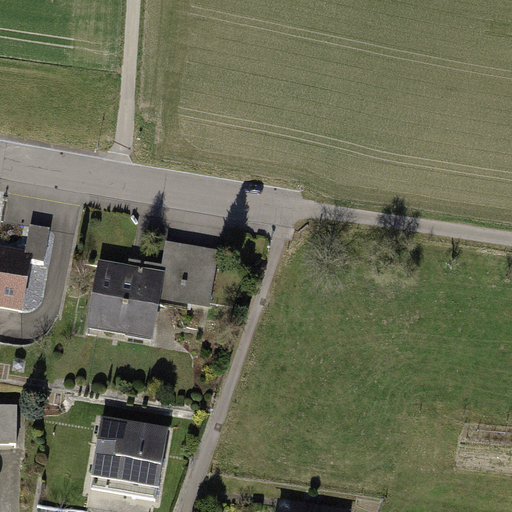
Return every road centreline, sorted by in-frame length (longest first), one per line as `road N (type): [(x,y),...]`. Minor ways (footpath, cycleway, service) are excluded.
road 1 (residential): [(0,157),(303,207)]
road 2 (track): [(135,0),(118,179)]
